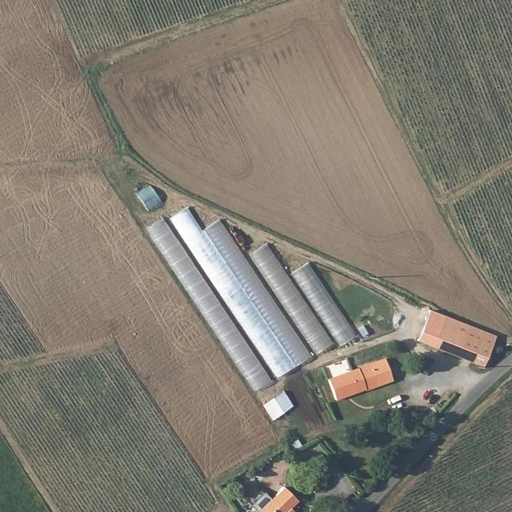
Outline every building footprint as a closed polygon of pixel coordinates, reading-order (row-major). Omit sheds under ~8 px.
[(139,193),(150,210),(163,202),(152,185),(139,193)] [(265,291),(223,219),(203,230),(190,207),(173,217),(187,241),(199,234),(203,241),(214,235),(234,271),(229,275),(225,268),(212,275),(228,302),(241,295),(245,302),(256,296),(257,296),(265,291)] [(252,254),(282,300),(298,289),(268,243),(252,254)] [(357,337),(342,312),(326,322),(342,346),(357,337)] [(325,325),(314,329),(316,335),(310,337),(315,351),(332,345),(325,325)] [(264,350),(280,376),(312,356),(297,332),(290,336),(292,339),(285,343),(282,339),(264,350)] [(480,366),(488,346),(464,336),(456,356),(480,366)] [(245,346),(249,355),(239,360),(255,391),(271,383),(251,343),(245,346)] [(380,359),(325,379),(332,399),(360,389),(361,390),(388,381),(380,359)] [(274,420),(295,406),(285,390),(264,404),(274,420)] [(283,491),(257,511),(290,511),(297,507),(283,491)]
